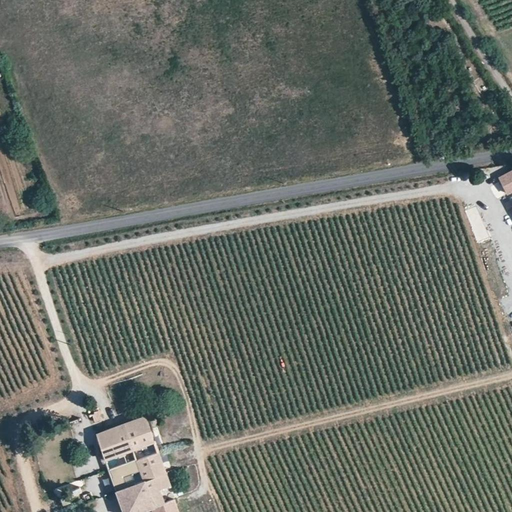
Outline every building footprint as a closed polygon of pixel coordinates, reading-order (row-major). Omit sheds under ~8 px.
[(511,173),(501,178),(508,195),(511,193),(511,173)] [(511,204),(507,194),(502,197),(508,209),(511,206),(511,204)] [(88,415),(90,421),(102,416),(101,411),(88,415)] [(95,435),(122,511),(148,511),(152,511),(175,503),(145,418),(116,428),(95,435)] [(75,496),(78,504),(85,501),(80,487),(73,490),(73,491),(71,492),(73,497),(75,496)] [(58,498),(61,507),(70,504),(66,495),(58,498)] [(152,511),(151,511),(178,511),(175,503),(152,511)]
